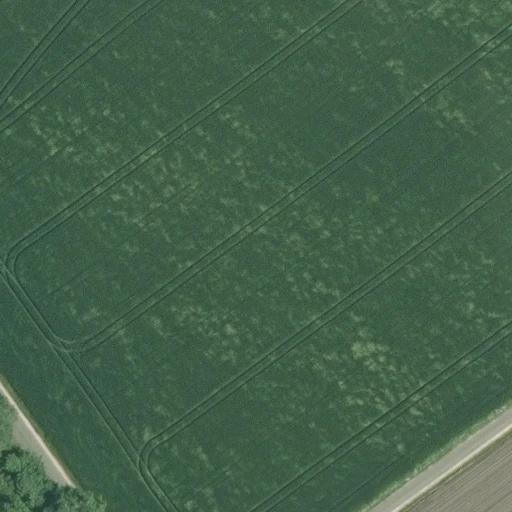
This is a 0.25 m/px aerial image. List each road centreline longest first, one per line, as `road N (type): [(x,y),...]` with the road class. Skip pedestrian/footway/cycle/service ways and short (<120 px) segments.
road 1 (unclassified): [(511,404),(372,511)]
road 2 (unclassified): [(0,393),(83,511)]
